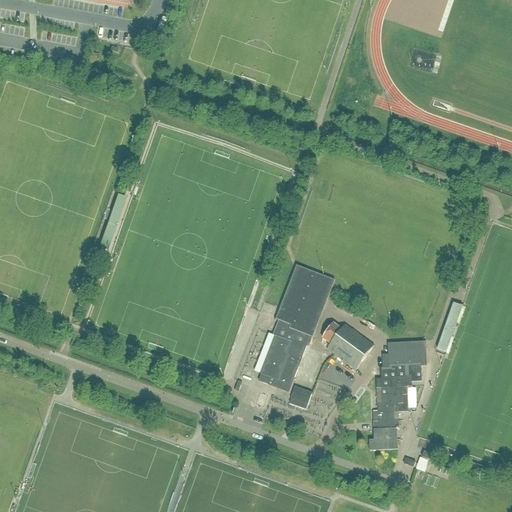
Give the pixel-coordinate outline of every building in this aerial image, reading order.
[(99,249),(107,252),(125,199),(118,196),(99,249)] [(281,318),(280,321),(278,321),(273,336),(275,337),(260,375),(262,375),(259,382),(289,394),(307,347),(309,348),(312,339),(334,281),(296,267),(277,316),(281,318)] [(463,307),(464,305),(458,303),(458,305),(454,304),(437,353),(436,353),(445,356),(446,354),(448,354),(451,346),(449,345),(460,315),(462,316),(465,308),(463,307)] [(358,317),(356,321),(365,327),(367,323),(358,317)] [(322,340),(330,346),(326,351),(356,372),(374,347),(345,325),(341,330),(333,325),(322,340)] [(373,423),(374,432),(374,441),(369,441),(370,452),(398,451),(398,445),(397,430),(400,430),(399,422),(399,421),(394,422),(394,414),(399,414),(398,405),(403,405),(403,396),(408,396),(407,388),(412,388),(412,379),(422,378),(421,365),(427,365),(426,343),(397,344),(388,344),(388,356),(382,356),(383,365),(383,369),(381,369),(381,380),(376,381),(377,389),(382,389),(382,405),(377,405),(378,414),(373,414),(373,423)] [(298,377),(311,382),(317,366),(304,361),(298,377)] [(295,388),(289,404),(306,410),(312,394),(295,388)] [(416,469),(416,470),(417,470),(424,473),(428,461),(420,459),(416,469)]
